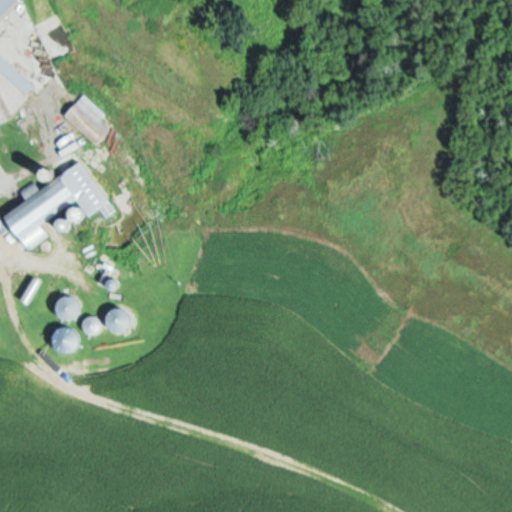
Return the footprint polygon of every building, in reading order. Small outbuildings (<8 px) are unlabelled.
[(0,0),(0,25),(23,0),(0,0)] [(0,67),(30,90),(35,83),(0,56),(0,67)] [(107,114),(86,94),(66,114),(99,147),(113,133),(101,121),(107,114)] [(0,125),(10,121),(0,96),(0,125)] [(8,215),(31,250),(53,234),(47,225),(84,200),(94,215),(104,208),(106,211),(116,204),(85,159),(59,176),(52,167),(45,172),(54,185),(45,191),(38,180),(23,190),(30,200),(8,215)] [(72,318),(80,301),(68,295),(59,312),(72,318)]
